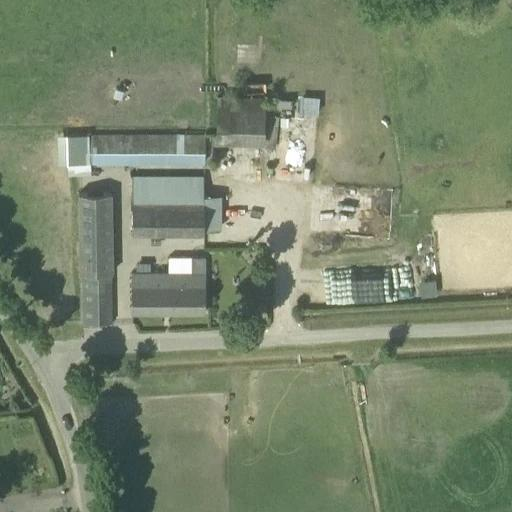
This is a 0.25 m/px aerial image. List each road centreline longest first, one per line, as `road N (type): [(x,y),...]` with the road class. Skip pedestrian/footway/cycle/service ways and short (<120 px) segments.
road 1 (unclassified): [(33,364),(91,348),(511,330)]
road 2 (unclassified): [(84,511),(76,461),(33,364)]
